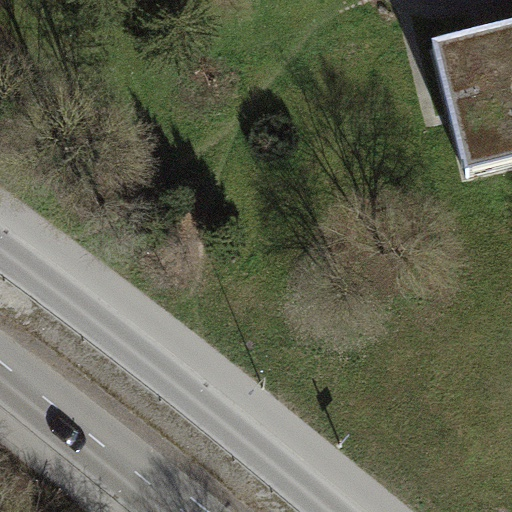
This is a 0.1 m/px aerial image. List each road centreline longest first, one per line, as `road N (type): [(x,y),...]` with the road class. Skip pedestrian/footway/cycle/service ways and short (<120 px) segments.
road 1 (primary): [(329,511),(0,247)]
road 2 (primary): [(0,364),(181,511)]
